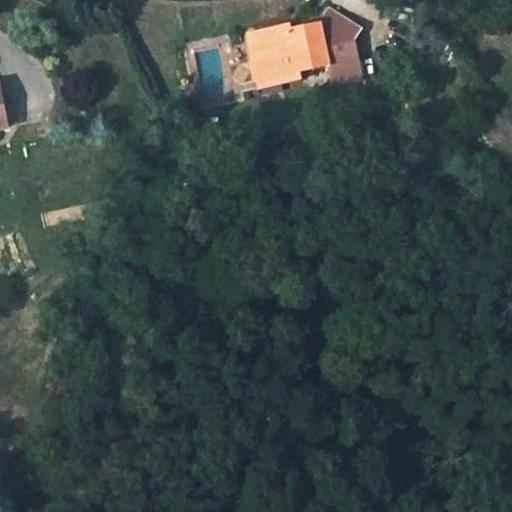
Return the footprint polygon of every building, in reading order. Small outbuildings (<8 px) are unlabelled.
[(324,19),(319,27),(300,31),(301,35),(292,36),(290,26),(258,33),(258,36),(262,57),(255,59),(259,78),(282,73),(284,85),(301,81),(300,74),(330,68),(334,86),(365,80),(356,35),(359,29),(331,10),(324,19)] [(300,31),(319,27),(324,19),(299,24),(300,31)] [(299,24),(290,26),(292,36),(301,35),(300,31),(299,24)] [(251,38),(255,59),(262,57),(258,36),(258,33),(250,34),(250,35),(251,38)] [(282,73),(259,78),(261,90),(284,85),(282,73)] [(224,135),(209,137),(211,151),(226,149),(224,135)]
